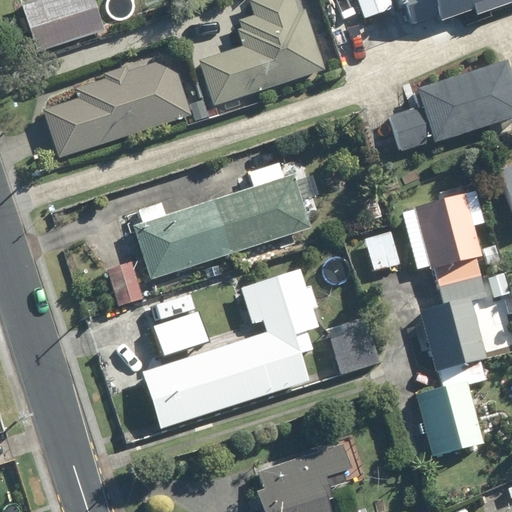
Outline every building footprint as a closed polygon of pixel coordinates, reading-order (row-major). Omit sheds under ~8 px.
[(25,0),(20,2),(36,47),(99,26),(90,0),(25,0)] [(247,47),(198,62),(212,106),(323,71),(304,12),(296,14),(291,0),(253,0),(248,2),(253,17),(239,21),(247,47)] [(386,0),(355,0),(363,20),(390,9),(386,0)] [(511,0),(400,0),(408,26),(437,16),(439,21),(498,2),(498,4),(507,1),(508,5),(511,3),(511,0)] [(80,100),(41,112),(56,160),(189,117),(176,77),(154,65),(76,90),(80,100)] [(416,94),(422,110),(391,120),(402,154),(432,145),(433,148),(511,122),(511,83),(506,65),(416,94)] [(198,90),(187,92),(190,103),(201,100),(198,90)] [(206,120),(200,104),(190,107),(196,123),(206,120)] [(214,110),(206,113),(209,121),(217,118),(214,110)] [(511,163),(494,171),(511,213),(511,163)] [(205,204),(222,258),(307,231),(291,177),(282,180),(278,165),(247,175),(252,190),(205,204)] [(414,214),(421,237),(414,239),(418,249),(424,248),(432,274),(435,273),(440,291),(479,279),(474,263),(481,260),(464,199),(414,214)] [(376,203),(361,206),(364,222),(380,218),(376,203)] [(141,225),(132,227),(149,281),(222,258),(205,204),(163,218),(160,204),(136,212),(141,225)] [(399,268),(390,236),(366,243),(375,275),(399,268)] [(495,249),(482,252),(487,268),(499,265),(495,249)] [(231,261),(218,264),(222,276),(234,272),(231,261)] [(132,266),(107,274),(118,310),(143,303),(132,266)] [(265,336),(141,376),(158,429),(303,382),(288,335),(313,328),(309,312),(315,310),(308,289),(302,291),(296,273),(240,291),(250,326),(261,323),(265,336)] [(503,277),(489,281),(492,293),(506,290),(503,277)] [(445,309),(419,317),(436,376),(438,376),(441,386),(484,373),(481,364),(487,362),(471,307),(485,302),(479,279),(440,291),(445,309)] [(151,290),(142,293),(145,302),(154,299),(151,290)] [(151,335),(197,320),(188,292),(142,307),(151,335)] [(302,335),(292,338),(297,354),(307,350),(302,335)] [(443,393),(416,400),(435,463),(485,448),(467,388),(487,382),(484,373),(441,386),(443,393)] [(257,475),(264,495),(255,497),(260,511),(327,511),(326,507),(334,504),(330,492),(346,487),(343,477),(350,474),(341,447),(257,475)] [(354,511),(349,491),(333,495),(337,511),(354,511)]
